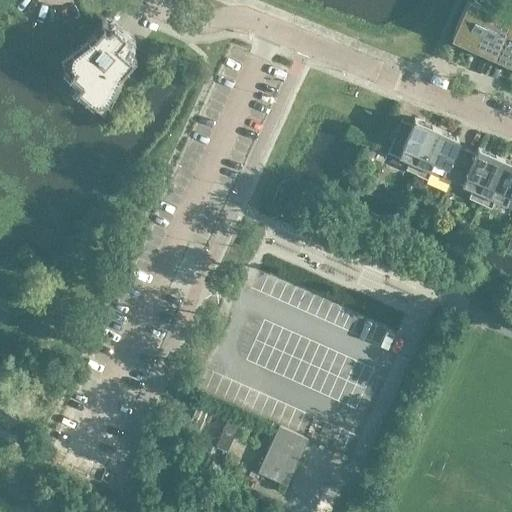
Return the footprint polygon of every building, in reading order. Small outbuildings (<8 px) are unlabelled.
[(473,45),(490,9),(470,0),(467,0),(452,35),(473,45)] [(495,55),(511,18),(490,9),(473,45),(495,55)] [(511,62),(511,18),(495,55),(511,62)] [(114,76),(131,56),(130,55),(129,56),(124,53),(130,41),(131,41),(132,40),(124,33),(125,33),(123,31),(122,32),(114,25),(115,24),(113,23),(106,28),(103,25),(104,24),(103,23),(86,42),(62,60),(63,61),(65,60),(71,69),(70,70),(71,72),(73,70),(82,78),(76,85),(77,87),(79,85),(90,95),(91,94),(99,103),(98,105),(99,105),(114,76)] [(416,173),(436,128),(414,118),(412,124),(401,119),(387,150),(409,159),(405,168),(416,173)] [(452,178),(465,148),(455,144),(458,138),(436,128),(416,173),(427,178),(431,169),(442,174),(452,178)] [(480,201),(500,156),(478,146),(475,153),(465,148),(452,178),(462,183),(461,183),(472,188),(468,196),(480,201)] [(511,204),(511,161),(500,156),(480,201),(491,206),(495,198),(505,202),(511,204)] [(287,483),(307,438),(279,425),(259,470),(287,483)]
